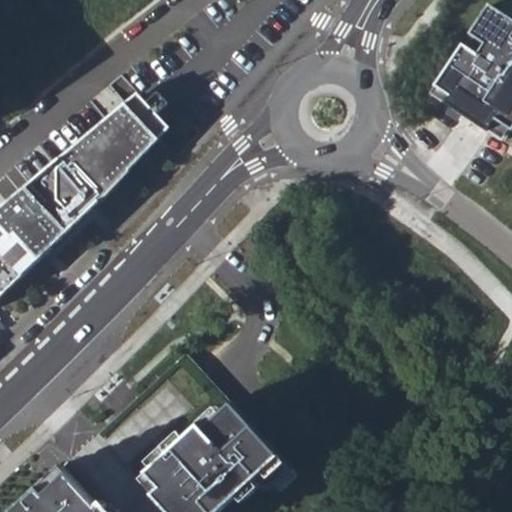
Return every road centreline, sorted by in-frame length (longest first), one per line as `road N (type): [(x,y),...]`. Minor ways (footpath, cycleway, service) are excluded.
road 1 (tertiary): [(0,413),(228,169),(287,134)]
road 2 (residential): [(0,157),(189,0)]
road 3 (residential): [(355,149),(511,269)]
